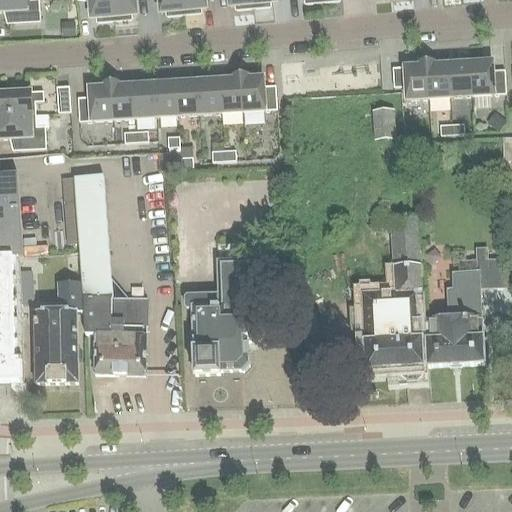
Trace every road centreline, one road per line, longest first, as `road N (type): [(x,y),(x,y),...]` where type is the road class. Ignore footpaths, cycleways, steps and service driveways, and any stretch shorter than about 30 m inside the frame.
road 1 (residential): [(511,18),(0,56)]
road 2 (secondary): [(153,468),(511,450)]
road 3 (secondary): [(0,510),(153,468)]
road 4 (secondary): [(153,468),(0,469)]
